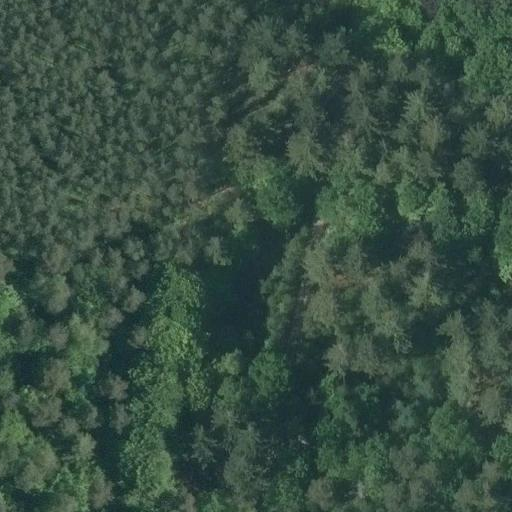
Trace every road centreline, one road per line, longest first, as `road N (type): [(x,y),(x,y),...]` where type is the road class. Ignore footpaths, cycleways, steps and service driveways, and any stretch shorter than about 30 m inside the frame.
road 1 (track): [(363,0),(270,451)]
road 2 (track): [(270,451),(511,447)]
